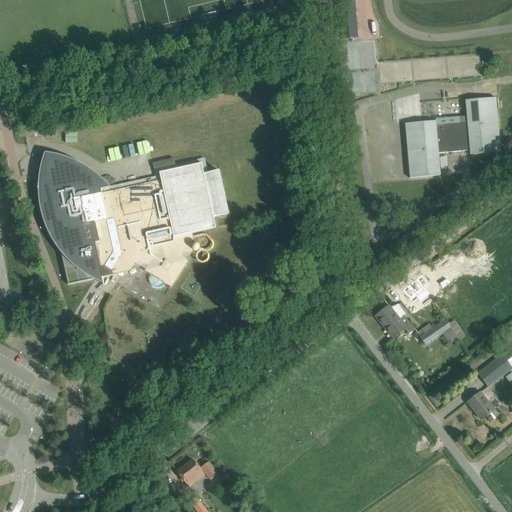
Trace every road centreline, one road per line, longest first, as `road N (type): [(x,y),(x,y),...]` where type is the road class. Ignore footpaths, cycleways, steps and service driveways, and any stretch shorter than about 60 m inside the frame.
road 1 (unclassified): [(16,511),(22,500),(80,499),(111,488),(347,310)]
road 2 (unclassified): [(347,310),(317,0)]
road 3 (unclassified): [(503,511),(347,310)]
road 4 (unclassified): [(347,310),(511,185)]
